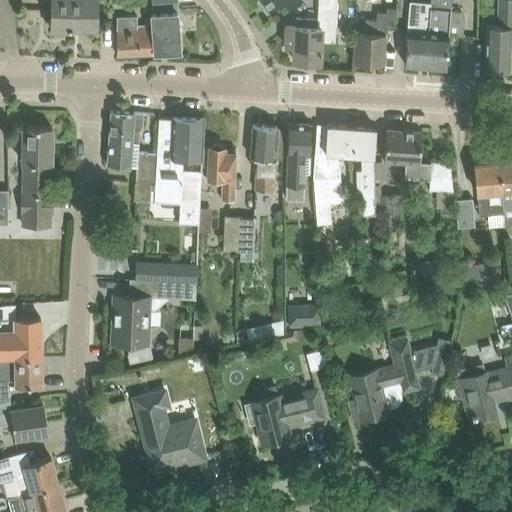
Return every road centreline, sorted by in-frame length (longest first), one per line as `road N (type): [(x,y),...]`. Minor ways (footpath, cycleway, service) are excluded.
road 1 (residential): [(101,511),(77,409),(94,82)]
road 2 (residential): [(172,511),(407,456),(452,465),(511,511)]
road 3 (tertiary): [(511,102),(249,88)]
road 4 (tertiary): [(94,82),(249,88)]
